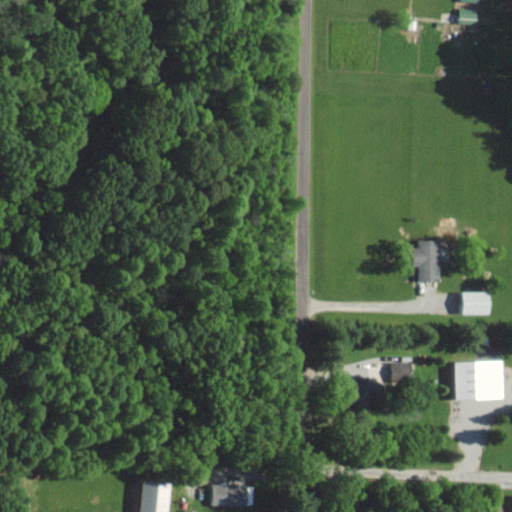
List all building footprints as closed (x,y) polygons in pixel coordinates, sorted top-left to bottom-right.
[(468,23),(469,8),(452,7),(451,22),(468,23)] [(404,265),(411,265),(412,281),(432,280),(431,239),(411,239),(411,247),(404,247),(404,265)] [(482,291),(451,291),(451,313),(482,312),(482,291)] [(443,361),(444,399),(495,397),(494,360),(443,361)] [(139,511),(167,511),(169,481),(141,480),(139,511)] [(245,504),(245,483),(211,483),(211,505),(245,504)]
